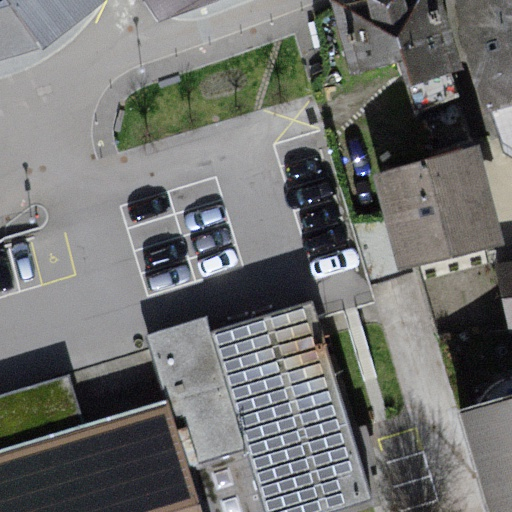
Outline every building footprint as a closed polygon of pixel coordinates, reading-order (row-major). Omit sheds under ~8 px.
[(0,0),(0,69),(46,59),(119,0),(0,0)] [(152,0),(158,15),(178,18),(210,0),(152,0)] [(445,0),(359,0),(338,4),(358,75),(405,67),(410,82),(466,72),(445,0)] [(511,0),(457,0),(492,117),(511,112),(511,0)] [(482,153),(380,182),(409,274),(507,251),(482,153)] [(511,271),(497,274),(511,345),(511,344),(511,271)] [(167,408),(0,457),(0,511),(346,511),(374,504),(318,315),(153,364),(167,408)] [(511,511),(511,400),(459,415),(487,511),(511,511)]
